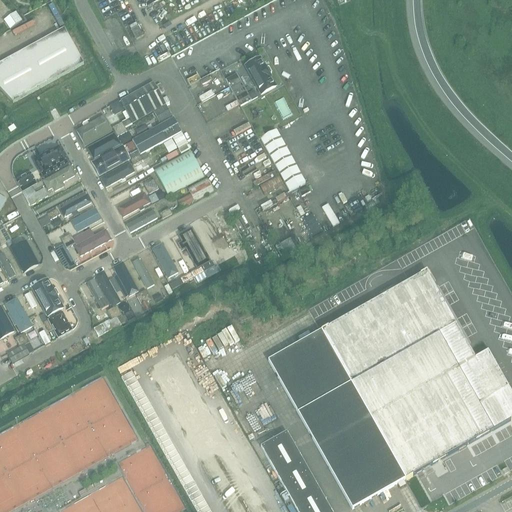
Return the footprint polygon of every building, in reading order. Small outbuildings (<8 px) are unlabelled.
[(17,24),(30,18),(26,8),(12,14),(17,24)] [(83,65),(64,29),(0,64),(0,90),(13,104),(83,65)] [(244,67),(261,97),(277,88),(260,58),(244,67)] [(226,80),(240,107),(251,101),(236,75),(226,80)] [(165,105),(155,85),(121,104),(132,124),(165,105)] [(172,117),(166,106),(154,113),(160,123),(172,117)] [(107,119),(76,136),(84,150),(115,134),(114,133),(112,128),(107,119)] [(180,133),(173,120),(131,143),(136,150),(136,152),(137,152),(139,155),(180,133)] [(124,128),(121,123),(112,128),(114,133),(124,128)] [(127,133),(125,129),(124,128),(114,133),(115,134),(116,136),(117,138),(127,133)] [(260,140),(289,193),(305,184),(276,131),(260,140)] [(116,136),(86,152),(93,164),(122,148),(117,138),(116,136)] [(124,150),(93,167),(100,179),(130,162),(128,157),(124,150)] [(154,170),(168,197),(204,177),(190,151),(154,170)] [(137,152),(136,152),(128,157),(130,162),(140,157),(139,155),(137,152)] [(67,159),(64,154),(39,168),(45,177),(63,167),(60,163),(67,159)] [(142,161),(140,157),(130,162),(133,167),(142,161)] [(228,165),(233,175),(248,167),(243,157),(228,165)] [(130,166),(101,182),(106,191),(135,175),(130,166)] [(49,195),(76,181),(70,169),(43,183),(49,195)] [(30,175),(17,182),(23,193),(32,188),(36,185),(30,175)] [(259,186),(264,196),(283,186),(277,176),(259,186)] [(187,189),(190,195),(194,202),(213,192),(206,179),(187,189)] [(153,181),(143,186),(146,191),(156,185),(153,181)] [(36,185),(32,188),(34,193),(35,193),(44,188),(41,183),(37,185),(36,185)] [(158,190),(156,186),(156,185),(146,191),(149,195),(158,190)] [(34,193),(32,188),(23,193),(30,207),(48,197),(44,190),(36,195),(35,193),(34,193)] [(260,208),(262,212),(289,198),(286,194),(260,208)] [(182,209),(191,204),(194,202),(190,195),(178,202),(182,209)] [(94,207),(88,197),(60,213),(65,223),(94,207)] [(119,211),(125,221),(151,207),(146,198),(119,211)] [(55,206),(45,212),(47,216),(57,211),(55,206)] [(159,215),(162,219),(171,214),(169,209),(159,215)] [(60,216),(57,211),(47,216),(48,217),(50,221),(60,216)] [(95,211),(73,223),(78,233),(100,222),(95,211)] [(155,213),(128,228),(132,236),(159,221),(155,213)] [(50,221),(48,217),(38,222),(42,228),(51,223),(50,221)] [(95,239),(90,231),(74,240),(85,260),(113,244),(107,233),(95,239)] [(10,241),(5,232),(0,234),(5,244),(10,241)] [(70,235),(60,240),(63,245),(64,245),(73,240),(70,235)] [(21,239),(8,247),(22,274),(37,267),(21,239)] [(64,245),(63,245),(66,250),(75,245),(76,244),(73,240),(64,245)] [(66,250),(63,245),(54,250),(64,267),(66,266),(68,271),(76,267),(66,250)] [(7,249),(0,253),(0,264),(11,281),(21,275),(7,249)] [(142,262),(134,266),(147,291),(155,286),(142,262)] [(125,265),(114,271),(130,299),(136,296),(141,293),(125,265)] [(321,331),(320,332),(404,481),(405,480),(406,481),(413,477),(412,477),(511,421),(511,422),(511,421),(511,419),(511,418),(511,394),(488,351),(475,358),(429,278),(430,278),(426,271),(420,275),(328,328),(328,327),(321,331)] [(105,276),(97,280),(112,308),(120,303),(105,276)] [(95,282),(87,286),(102,313),(110,309),(95,282)] [(49,317),(57,312),(46,291),(38,296),(49,317)] [(146,291),(141,293),(146,303),(151,301),(146,291)] [(146,303),(141,293),(136,296),(141,306),(146,303)] [(29,296),(23,299),(30,312),(36,309),(29,296)] [(17,302),(8,306),(20,327),(29,322),(17,302)] [(146,303),(141,306),(145,313),(150,310),(146,303)] [(122,316),(117,307),(113,309),(118,319),(124,316),(124,315),(122,316)] [(16,336),(1,309),(0,309),(0,334),(4,342),(16,336)] [(118,319),(113,309),(107,312),(112,320),(111,321),(112,322),(118,319)] [(48,321),(53,330),(58,339),(73,331),(62,313),(48,321)] [(124,316),(118,319),(112,322),(111,321),(110,321),(93,330),(98,339),(128,322),(124,316)] [(53,330),(48,321),(43,324),(48,333),(53,330)] [(320,332),(268,362),(352,511),(404,481),(320,332)] [(24,334),(20,336),(25,346),(30,343),(29,343),(24,334)] [(25,346),(20,336),(14,339),(19,349),(25,346)] [(29,355),(25,346),(19,349),(7,355),(12,364),(29,355)] [(132,373),(121,378),(124,383),(134,378),(132,373)] [(134,378),(124,383),(127,389),(137,383),(134,378)] [(137,383),(127,389),(130,394),(140,388),(137,383)] [(140,388),(130,394),(133,399),(143,393),(140,388)] [(143,393),(133,399),(136,404),(146,398),(143,393)] [(146,398),(136,404),(139,409),(149,403),(146,398)] [(149,403),(139,409),(142,414),(152,409),(149,403)] [(152,409),(142,414),(144,420),(155,414),(152,409)] [(155,414),(144,420),(147,425),(158,419),(155,414)] [(158,419),(147,425),(150,430),(161,424),(158,419)] [(161,424),(150,430),(153,435),(164,429),(161,424)] [(164,429),(153,435),(156,440),(167,434),(164,429)] [(260,448),(296,511),(331,511),(286,433),(260,448)] [(167,434),(156,440),(159,445),(169,440),(167,434)] [(169,440),(159,445),(162,451),(172,445),(169,440)] [(172,445),(162,451),(165,456),(175,450),(172,445)] [(175,450),(165,456),(168,461),(178,455),(175,450)] [(178,455),(168,461),(171,466),(181,460),(178,455)] [(181,460),(171,466),(174,471),(184,465),(181,460)] [(184,465),(174,471),(177,477),(187,471),(184,465)] [(187,471),(177,477),(179,482),(190,476),(187,471)] [(190,476),(179,482),(182,487),(193,481),(190,476)] [(416,483),(413,479),(406,482),(409,487),(416,483)] [(193,481),(182,487),(185,492),(196,486),(193,481)] [(196,486),(185,492),(188,497),(199,491),(196,486)] [(199,491),(188,497),(191,502),(202,496),(199,491)] [(202,496),(191,502),(194,508),(205,502),(202,496)] [(205,502),(194,508),(196,511),(198,511),(207,507),(205,502)]
